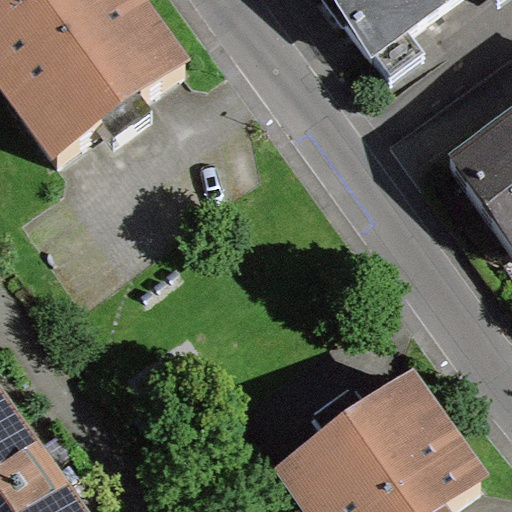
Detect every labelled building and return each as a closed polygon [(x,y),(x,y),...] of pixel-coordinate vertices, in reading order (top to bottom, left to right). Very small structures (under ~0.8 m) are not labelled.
[(0,0),(0,97),(58,178),(201,76),(146,0),(0,0)] [(329,0),(386,76),(489,0),(329,0)] [(511,134),(460,172),(511,242),(511,134)] [(472,511),(504,490),(422,372),(268,479),(291,511),(472,511)] [(0,511),(94,511),(0,377),(0,511)]
